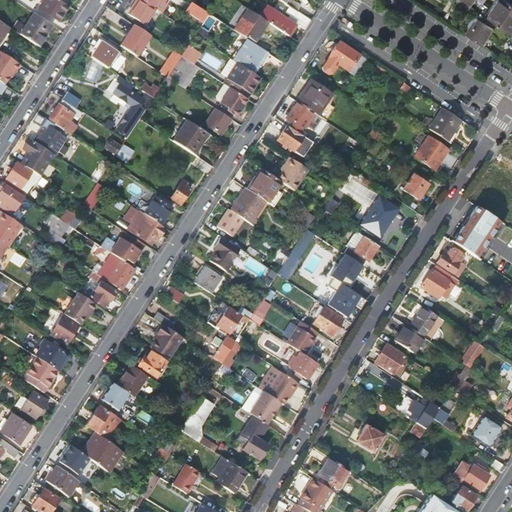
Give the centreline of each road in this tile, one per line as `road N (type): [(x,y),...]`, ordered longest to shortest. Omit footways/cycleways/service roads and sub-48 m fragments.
road 1 (unclassified): [(0,511),(336,0)]
road 2 (unclassified): [(255,511),(367,317),(510,107)]
road 3 (residential): [(510,107),(347,0)]
road 4 (unclassified): [(0,146),(96,0)]
